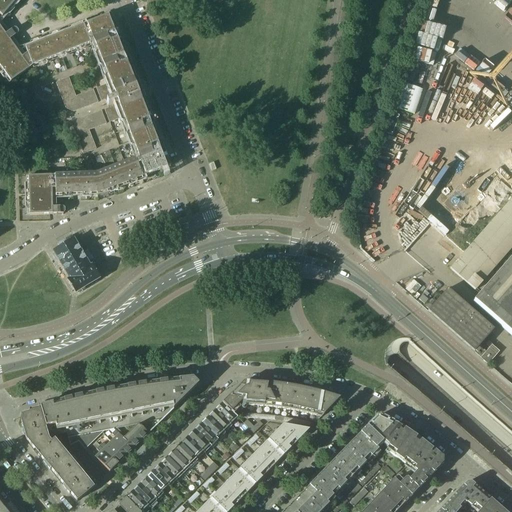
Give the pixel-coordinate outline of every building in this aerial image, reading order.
[(32,67),(71,52),(90,44),(89,43),(92,41),(86,25),(25,49),(27,54),(22,58),(5,35),(0,27),(0,15),(2,18),(17,0),(0,0),(0,67),(11,82),(32,67)] [(511,0),(492,0),(506,11),(511,2),(511,0)] [(166,168),(126,63),(108,17),(86,25),(92,41),(109,84),(114,96),(105,100),(108,108),(117,105),(122,118),(138,159),(145,176),(166,168)] [(18,34),(18,32),(16,29),(14,29),(8,33),(14,41),(19,37),(17,35),(18,34)] [(68,78),(55,83),(65,109),(73,112),(98,103),(93,90),(75,97),(68,78)] [(109,84),(96,88),(96,89),(101,101),(105,100),(114,96),(109,84)] [(401,84),(393,107),(414,115),(422,91),(401,84)] [(48,86),(42,88),(43,91),(51,94),(54,94),(51,87),(48,86)] [(117,105),(108,108),(104,110),(109,123),(122,118),(117,105)] [(77,121),(73,128),(83,154),(96,149),(89,131),(106,124),(101,111),(77,121)] [(391,137),(398,117),(387,113),(380,133),(391,137)] [(103,193),(122,185),(145,176),(138,159),(135,160),(134,159),(96,174),(28,177),(29,216),(52,215),(52,208),(51,189),(55,189),(55,195),(97,194),(103,193)] [(511,197),(449,269),(474,291),(511,248),(511,197)] [(89,268),(86,263),(91,260),(86,253),(82,256),(82,255),(81,255),(73,241),(66,245),(64,242),(59,245),(61,249),(54,253),(70,280),(89,268)] [(511,258),(473,303),(511,337),(511,258)] [(75,292),(97,278),(91,267),(89,268),(70,280),(69,280),(75,292)] [(474,353),(482,343),(493,330),(447,289),(427,312),(474,353)] [(480,359),(489,349),(482,343),(474,353),(480,359)] [(487,365),(498,352),(491,346),(489,349),(480,359),(487,365)] [(192,379),(167,381),(156,383),(144,385),(132,386),(121,388),(109,391),(97,393),(86,395),(74,398),(63,401),(39,407),(40,409),(45,427),(55,425),(56,430),(57,429),(56,428),(66,426),(67,429),(68,429),(67,426),(77,424),(78,428),(79,428),(78,423),(88,422),(88,426),(89,426),(88,421),(98,419),(99,424),(100,424),(99,419),(109,417),(110,422),(111,422),(110,417),(119,415),(120,420),(121,420),(120,415),(130,413),(131,418),(132,418),(131,413),(141,411),(141,416),(142,415),(141,411),(151,409),(152,413),(153,413),(152,409),(162,407),(163,411),(163,407),(172,405),(175,407),(198,385),(192,379)] [(261,382),(249,382),(244,382),(222,403),(233,414),(242,405),(254,406),(264,407),(272,408),(281,409),(290,410),(297,412),(311,415),(321,417),(340,398),(329,395),(317,392),(302,388),(296,387),(285,385),(279,384),(267,383),(261,382)] [(222,403),(216,409),(232,426),(239,420),(233,414),(222,403)] [(48,440),(46,431),(45,427),(40,409),(23,414),(21,421),(22,425),(20,425),(23,436),(25,436),(26,440),(37,454),(51,442),(48,440)] [(216,409),(209,416),(225,433),(232,426),(216,409)] [(209,416),(202,423),(219,439),(225,433),(209,416)] [(393,423),(381,416),(377,417),(368,427),(382,441),(389,430),(393,423)] [(247,420),(243,424),(253,434),(262,425),(259,421),(253,427),(247,420)] [(202,423),(195,430),(212,446),(219,439),(202,423)] [(402,428),(393,423),(389,430),(397,435),(402,428)] [(130,432),(123,439),(132,448),(132,447),(133,449),(148,434),(138,424),(130,432)] [(282,425),(267,441),(253,456),(268,471),(299,440),(282,425)] [(309,430),(292,427),(282,425),(299,440),(309,430)] [(368,427),(361,434),(376,449),(382,441),(368,427)] [(413,436),(405,431),(402,428),(397,435),(388,447),(386,450),(415,472),(434,452),(427,446),(420,441),(413,436)] [(195,430),(188,436),(205,453),(212,446),(195,430)] [(397,435),(389,430),(382,441),(388,447),(397,435)] [(78,442),(85,450),(103,431),(68,439),(70,446),(78,442)] [(132,448),(123,439),(115,431),(111,434),(115,437),(110,442),(125,457),(126,455),(133,449),(132,447),(132,448)] [(361,434),(335,460),(352,477),(378,451),(376,449),(361,434)] [(188,436),(182,443),(198,459),(205,453),(188,436)] [(74,464),(67,455),(54,440),(51,442),(37,454),(43,461),(42,462),(43,463),(50,471),(51,470),(57,478),(74,464)] [(125,457),(110,442),(106,446),(103,443),(99,446),(117,464),(125,457)] [(198,459),(182,443),(175,449),(191,466),(198,459)] [(117,464),(99,446),(96,449),(99,453),(94,457),(109,472),(117,464)] [(175,449),(168,456),(184,473),(191,466),(175,449)] [(434,452),(415,472),(416,473),(409,480),(407,478),(405,479),(402,481),(398,477),(394,481),(411,497),(442,464),(442,459),(434,452)] [(168,456),(161,463),(177,480),(184,473),(168,456)] [(253,456),(246,463),(224,485),(240,500),(268,471),(253,456)] [(335,460),(316,480),(309,486),(327,503),(352,477),(335,460)] [(396,474),(402,468),(399,465),(396,468),(387,460),(385,463),(396,474)] [(161,463),(154,470),(171,486),(177,480),(161,463)] [(94,488),(86,479),(74,464),(57,478),(63,485),(62,486),(69,495),(70,494),(76,502),(94,488)] [(362,487),(380,468),(377,465),(364,479),(360,474),(356,479),(360,483),(359,484),(362,487)] [(391,478),(394,475),(385,466),(383,469),(391,478)] [(154,470),(148,477),(164,493),(171,486),(154,470)] [(148,477),(141,483),(157,500),(164,493),(148,477)] [(411,497),(394,481),(394,480),(381,494),(398,510),(411,497)] [(141,483),(134,490),(150,507),(157,500),(141,483)] [(478,511),(489,500),(470,483),(466,483),(450,500),(460,510),(465,504),(475,511),(478,511)] [(228,511),(240,500),(224,485),(197,511),(228,511)] [(346,498),(349,501),(361,488),(358,485),(346,498)] [(321,511),(328,505),(327,503),(309,486),(284,511),(321,511)] [(363,489),(349,504),(353,508),(367,493),(363,489)] [(150,507),(134,490),(127,497),(141,511),(148,511),(146,510),(150,507)] [(397,511),(398,510),(381,494),(363,511),(397,511)] [(141,511),(127,497),(111,511),(141,511)] [(333,511),(337,511),(347,502),(345,499),(333,511)] [(457,511),(460,510),(450,500),(438,511),(457,511)] [(503,511),(489,500),(478,511),(503,511)]
